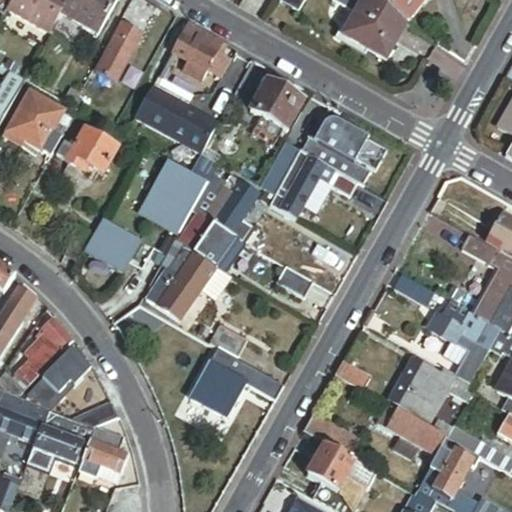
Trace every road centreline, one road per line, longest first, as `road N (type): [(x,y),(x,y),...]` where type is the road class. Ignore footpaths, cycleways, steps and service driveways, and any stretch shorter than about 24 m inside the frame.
road 1 (residential): [(441,145),(237,511)]
road 2 (residential): [(0,246),(107,352),(149,433),(161,511)]
road 3 (residential): [(185,0),(441,145)]
road 4 (residential): [(511,24),(441,145)]
